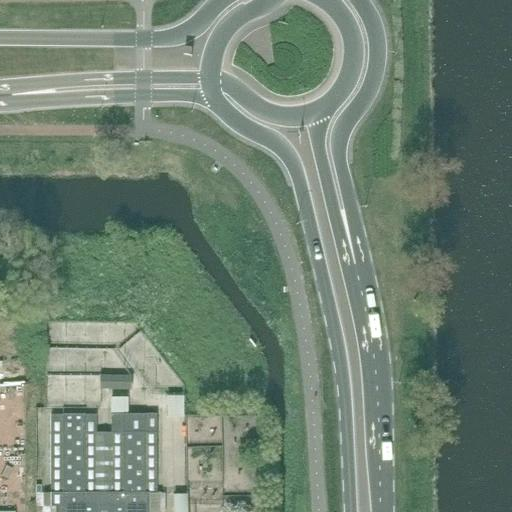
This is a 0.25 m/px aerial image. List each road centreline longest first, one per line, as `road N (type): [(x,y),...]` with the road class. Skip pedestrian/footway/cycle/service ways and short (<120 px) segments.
road 1 (primary): [(221,108),(280,147),(295,168),(339,348),(352,511)]
road 2 (primary): [(381,511),(374,356),(344,223)]
road 3 (primary): [(344,223),(338,138),(364,101),(377,59),(374,29),(358,0)]
road 4 (secondary): [(0,99),(193,96),(221,108)]
road 5 (secondary): [(206,16),(166,39),(0,38)]
road 6 (secondary): [(0,92),(103,79),(210,81)]
road 7 (primary): [(210,81),(279,116),(328,104)]
road 8 (primary): [(344,223),(333,213),(318,145),(328,104)]
